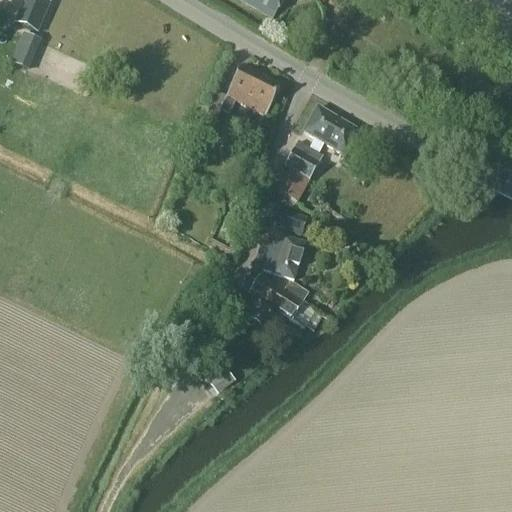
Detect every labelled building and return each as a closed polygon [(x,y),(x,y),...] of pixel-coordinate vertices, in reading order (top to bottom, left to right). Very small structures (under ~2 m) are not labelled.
[(23,0),(13,24),(36,34),(49,3),(41,0),(23,0)] [(237,0),(272,20),(283,0),(237,0)] [(39,43),(22,36),(10,65),(27,72),(39,43)] [(219,112),(228,117),(235,102),(266,115),(280,86),(240,68),(224,100),(215,94),(206,110),(207,111),(201,122),(210,127),(219,112)] [(344,159),(358,134),(316,109),(302,134),(314,141),(308,151),(296,144),(282,169),(288,172),(276,194),(295,205),(322,159),(317,156),(322,146),(344,159)] [(362,186),(367,179),(357,173),(352,181),(362,186)] [(328,207),(320,202),(313,213),(321,218),(328,207)] [(269,234),(273,236),(287,240),(288,235),(300,238),(306,219),(273,209),(267,228),(271,229),(269,234)] [(304,246),(287,240),(273,236),(261,272),(293,282),(304,246)] [(321,319),(313,314),(301,306),(282,294),(259,278),(248,295),(253,299),(240,317),(262,332),(265,328),(274,334),(284,319),(301,331),(303,328),(311,334),(321,319)] [(288,284),(282,294),(301,306),(307,296),(292,286),(288,284)]
